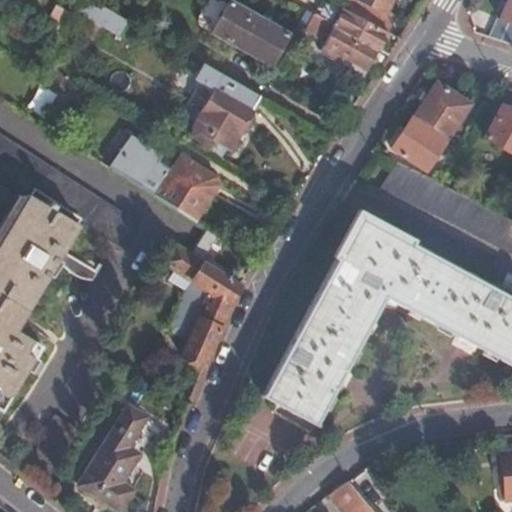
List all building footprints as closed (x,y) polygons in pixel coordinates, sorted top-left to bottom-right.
[(128,21),(92,0),(88,0),(82,13),(120,34),(128,21)] [(346,0),(342,7),(385,29),(387,27),(391,17),(383,13),(388,0),(346,0)] [(511,25),(511,0),(507,0),(499,20),(511,25)] [(231,2),(213,33),(270,64),(289,33),(231,2)] [(385,29),(342,7),(333,24),(333,25),(375,48),(385,29)] [(333,24),(314,13),(305,29),(325,39),(318,50),(325,54),(328,50),(364,69),(375,48),(333,25),(333,24)] [(242,106),(250,92),(199,62),(190,78),(202,85),(214,92),(194,126),(189,135),(206,144),(210,135),(230,147),(250,112),(242,106)] [(50,63),(43,74),(77,93),(83,83),(50,63)] [(435,82),(412,117),(447,139),(471,104),(435,82)] [(182,120),(194,126),(214,92),(202,85),(182,120)] [(511,111),(501,105),(482,137),(511,152),(511,111)] [(411,119),(391,150),(426,172),(445,141),(411,119)] [(0,173),(29,192),(0,238),(0,398),(35,344),(14,330),(80,226),(119,251),(136,224),(0,137),(0,173)] [(154,197),(197,224),(217,189),(214,176),(178,156),(169,171),(156,164),(160,157),(131,142),(110,169),(154,197)] [(511,220),(439,185),(395,163),(382,190),(511,253),(511,220)] [(331,258),(335,260),(358,217),(383,231),(386,226),(357,211),(331,258)] [(358,217),(335,260),(261,394),(313,423),(383,297),(509,366),(511,360),(511,300),(383,231),(358,217)] [(204,252),(215,236),(206,230),(189,253),(195,256),(200,249),(204,252)] [(193,282),(203,262),(195,256),(189,253),(175,245),(164,263),(175,269),(174,271),(193,282)] [(221,328),(240,284),(203,262),(193,282),(209,292),(198,317),(221,328)] [(204,366),(221,328),(198,317),(209,292),(193,282),(168,330),(187,338),(180,355),(204,366)] [(159,426),(128,407),(77,485),(118,510),(130,491),(121,485),(159,426)] [(54,466),(76,430),(52,417),(34,438),(32,453),(36,459),(45,465),(54,466)] [(511,451),(499,453),(504,502),(511,500),(511,451)] [(365,503),(344,479),(338,483),(327,491),(343,509),(360,507),(365,503)]
